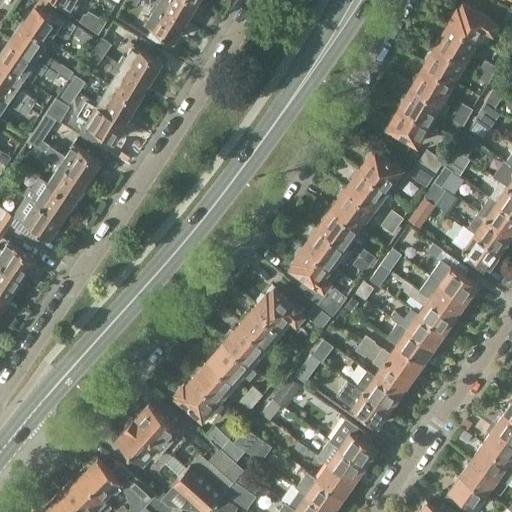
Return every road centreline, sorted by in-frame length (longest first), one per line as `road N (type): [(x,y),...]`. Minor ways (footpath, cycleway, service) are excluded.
road 1 (residential): [(5,444),(64,443),(205,289),(359,84),(404,0)]
road 2 (residential): [(250,0),(143,177),(0,386)]
road 3 (primary): [(5,444),(181,248),(288,105)]
road 4 (residential): [(386,511),(511,332)]
road 5 (primary): [(288,105),(367,0)]
